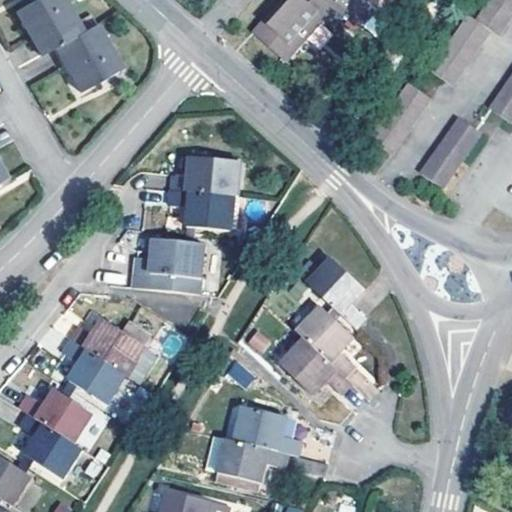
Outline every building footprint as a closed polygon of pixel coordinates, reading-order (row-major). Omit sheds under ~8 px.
[(35,0),(13,12),(39,57),(53,49),(81,34),(61,0),(35,0)] [(333,28),(347,13),(339,6),(332,0),(319,0),(312,8),(308,4),(305,1),(304,0),(280,0),(252,32),(287,64),(325,21),(333,28)] [(345,0),(339,6),(347,13),(361,26),(375,10),(367,3),(369,0),(345,0)] [(452,102),(487,43),(494,47),(511,15),(511,0),(490,0),(472,33),(465,29),(429,88),(452,102)] [(120,69),(95,25),(81,34),(53,49),(78,93),(120,69)] [(511,136),(511,86),(490,124),(511,136)] [(410,103),(376,161),(398,174),(432,116),(410,103)] [(462,134),(428,192),(450,205),(484,147),(462,134)] [(171,176),(173,176),(188,177),(190,159),(171,156),(169,176),(171,176)] [(173,176),(171,191),(235,197),(238,197),(241,163),(190,159),(188,177),(173,176)] [(231,232),(235,197),(171,191),(169,207),(188,209),(186,228),(231,232)] [(136,259),(133,289),(199,295),(205,245),(154,240),(151,260),(136,259)] [(298,275),(355,330),(366,318),(352,305),(355,301),(365,290),(332,259),(321,271),(311,261),(298,275)] [(297,333),(305,340),(344,378),(355,366),(342,353),(355,339),(321,307),(297,333)] [(160,361),(146,352),(149,347),(147,346),(151,338),(144,332),(138,341),(125,332),(107,320),(95,338),(80,328),(72,342),(127,377),(129,378),(143,387),(160,361)] [(130,323),(125,332),(138,341),(144,332),(130,323)] [(344,378),(305,340),(280,367),(312,398),(328,382),(341,395),(351,385),(344,378)] [(80,364),(68,381),(77,387),(107,406),(127,377),(72,342),(64,354),(80,364)] [(246,388),(255,376),(235,362),(227,374),(246,388)] [(60,394),(69,400),(77,387),(68,381),(60,394)] [(21,410),(30,416),(76,446),(95,417),(69,400),(60,394),(57,392),(46,407),(30,397),(21,410)] [(301,442),(292,439),(282,437),(286,419),(244,409),(235,441),(289,454),(298,456),(301,442)] [(76,446),(30,416),(22,429),(38,440),(28,455),(37,462),(65,480),(83,451),(76,446)] [(282,437),(292,439),(297,421),(286,419),(282,437)] [(289,454),(235,441),(213,435),(205,470),(262,484),(267,465),(284,469),(289,454)] [(28,455),(19,470),(28,476),(37,462),(28,455)] [(0,498),(12,506),(31,478),(28,476),(19,470),(0,456),(0,498)] [(322,476),(325,464),(302,459),(300,470),(322,476)] [(167,493),(161,511),(229,511),(230,508),(167,493)]
